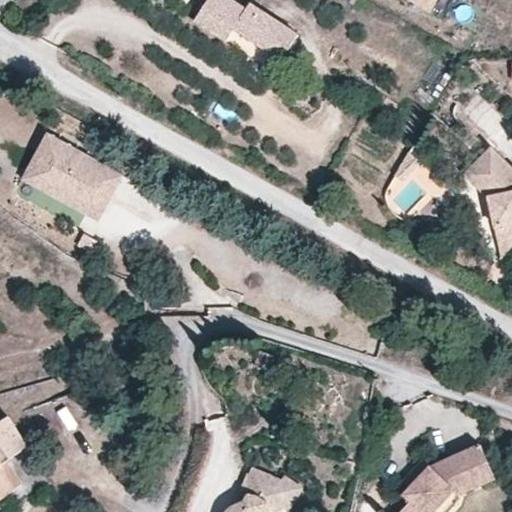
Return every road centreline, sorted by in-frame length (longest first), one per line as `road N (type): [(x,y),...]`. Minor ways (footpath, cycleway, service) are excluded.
road 1 (unclassified): [(0,50),(511,331)]
road 2 (residential): [(199,421),(178,328),(223,321),(511,412)]
road 3 (track): [(0,360),(91,336),(178,328)]
